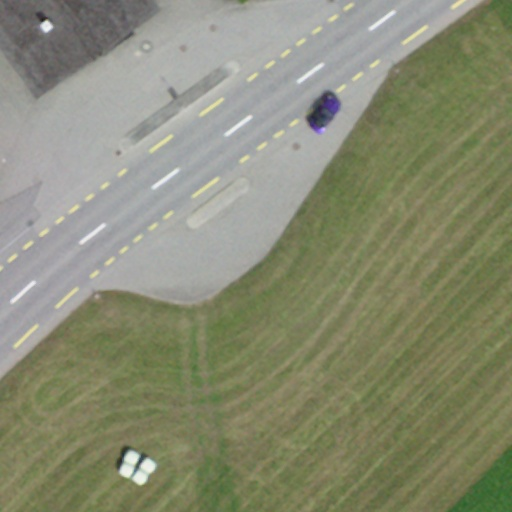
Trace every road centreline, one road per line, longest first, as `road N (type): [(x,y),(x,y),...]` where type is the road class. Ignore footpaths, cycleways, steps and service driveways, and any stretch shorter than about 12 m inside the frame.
road 1 (primary): [(81,246),(405,0)]
road 2 (residential): [(0,145),(81,246)]
